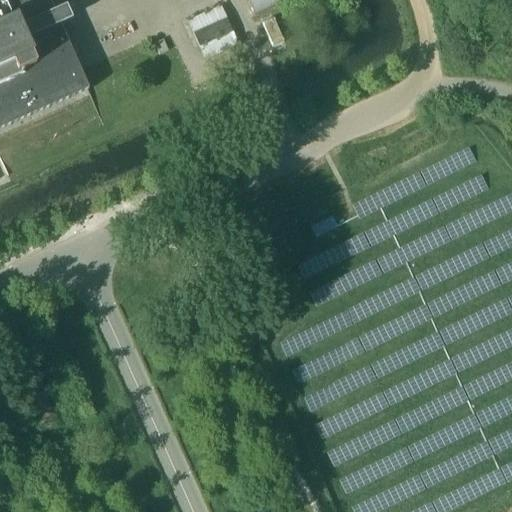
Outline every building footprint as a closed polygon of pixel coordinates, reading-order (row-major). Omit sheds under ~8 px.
[(0,0),(0,128),(87,90),(46,0),(36,0),(25,5),(22,0),(0,0)] [(247,0),(253,13),(283,0),(247,0)] [(203,60),(237,45),(220,8),(187,23),(203,60)] [(268,18),(257,23),(266,44),(278,39),(268,18)] [(168,52),(163,41),(154,45),(159,56),(168,52)] [(394,186),(358,203),(364,216),(400,199),(394,186)] [(400,219),(300,262),(306,276),(406,232),(400,219)] [(437,270),(283,340),(289,353),(443,283),(437,270)] [(14,315),(0,321),(0,358),(35,438),(63,426),(14,315)] [(335,453),(340,463),(400,433),(398,428),(388,433),(386,429),(375,434),(375,433),(335,453)]
